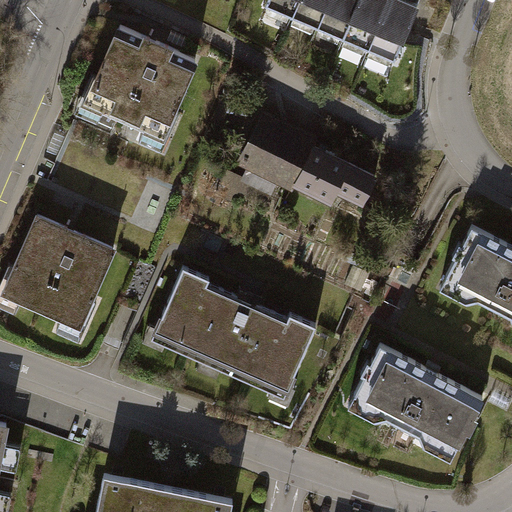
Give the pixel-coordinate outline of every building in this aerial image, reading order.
[(266,0),(293,11),(296,0),(266,0)] [(296,0),(293,11),(319,21),(327,0),(296,0)] [(327,0),(319,21),(344,32),(357,0),(327,0)] [(357,0),(344,32),(369,42),(386,0),(357,0)] [(386,0),(369,42),(395,52),(416,0),(386,0)] [(191,38),(173,30),(170,39),(188,46),(191,38)] [(192,74),(114,43),(82,124),(160,155),(192,74)] [(377,175),(262,118),(241,162),(355,219),(377,175)] [(66,138),(56,134),(48,151),(58,155),(66,138)] [(120,249),(37,214),(3,296),(86,330),(120,249)] [(511,243),(474,224),(444,285),(511,318),(511,243)] [(314,316),(179,256),(147,330),(281,389),(314,316)] [(481,392),(380,342),(350,402),(452,452),(481,392)] [(90,511),(226,511),(230,490),(98,467),(90,511)] [(2,489),(0,511),(14,511),(15,490),(2,489)]
